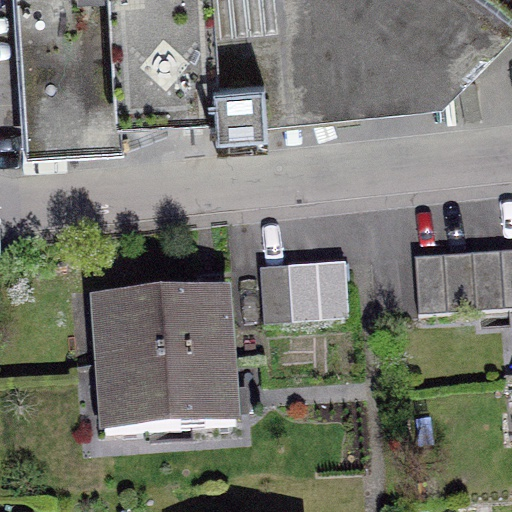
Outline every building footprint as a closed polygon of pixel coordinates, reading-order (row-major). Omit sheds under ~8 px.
[(13,0),(22,160),(119,155),(117,124),(210,120),(211,142),(440,112),(511,39),(511,20),(483,0),(13,0)] [(511,253),(500,255),(505,312),(511,311),(511,253)] [(500,255),(472,257),(476,314),(505,312),(500,255)] [(444,259),(448,316),(476,314),(472,257),(444,259)] [(444,259),(415,261),(419,318),(448,316),(444,259)] [(346,266),(317,268),(321,324),(350,322),(346,266)] [(317,268),(289,270),(293,326),(321,324),(317,268)] [(264,328),(293,326),(289,270),(260,272),(264,328)] [(225,294),(112,302),(114,336),(104,336),(107,368),(230,360),(225,294)] [(230,360),(107,368),(109,401),(119,400),(121,434),(235,426),(230,360)]
